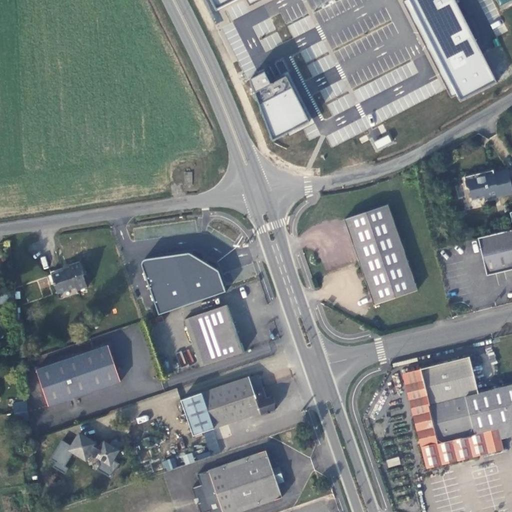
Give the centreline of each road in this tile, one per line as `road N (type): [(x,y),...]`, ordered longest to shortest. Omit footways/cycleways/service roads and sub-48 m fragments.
road 1 (residential): [(256,191),(399,164),(511,98)]
road 2 (residential): [(0,229),(256,191)]
road 3 (secondary): [(256,191),(174,0)]
road 4 (residential): [(511,318),(328,363)]
road 5 (secondary): [(328,363),(277,225),(256,191)]
road 6 (secondary): [(256,191),(306,369)]
road 7 (secondary): [(379,511),(328,363)]
road 8 (secondary): [(306,369),(356,511)]
